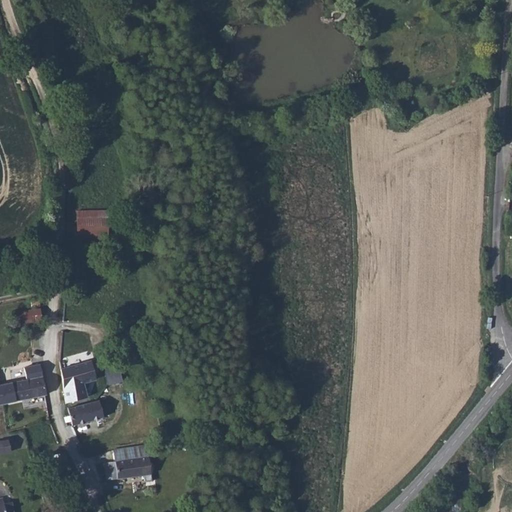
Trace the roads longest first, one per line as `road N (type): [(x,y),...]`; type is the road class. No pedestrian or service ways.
road 1 (unclassified): [(508,0),(496,317),(511,342)]
road 2 (track): [(6,0),(56,127),(59,255)]
road 3 (unclassified): [(59,255),(53,383),(100,511)]
road 4 (secondary): [(393,511),(511,374)]
